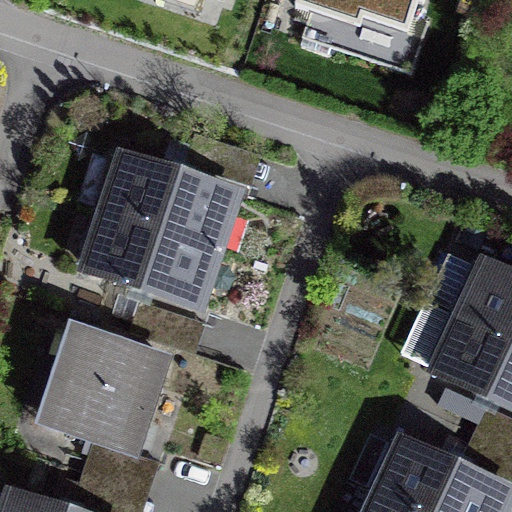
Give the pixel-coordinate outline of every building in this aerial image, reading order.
[(298,0),(295,9),(360,29),(363,20),(407,35),(418,0),(298,0)] [(262,158),(195,136),(185,166),(252,188),(262,158)] [(108,217),(214,252),(233,196),(126,160),(108,217)] [(214,252),(108,217),(89,273),(196,308),(214,252)] [(463,321),(511,343),(511,278),(488,267),(463,321)] [(205,325),(139,303),(129,334),(195,355),(205,325)] [(511,343),(463,321),(438,375),(511,408),(511,343)] [(134,455),(165,361),(82,333),(50,428),(93,442),(134,455)] [(511,420),(486,408),(474,434),(511,451),(511,420)] [(511,451),(474,434),(462,460),(511,483),(511,451)] [(93,442),(83,473),(149,495),(160,464),(134,455),(93,442)] [(381,499),(409,511),(498,511),(508,492),(406,445),(381,499)] [(98,511),(143,511),(149,495),(83,473),(73,503),(98,511)] [(9,511),(58,511),(15,497),(9,511)] [(409,511),(381,499),(374,511),(409,511)]
